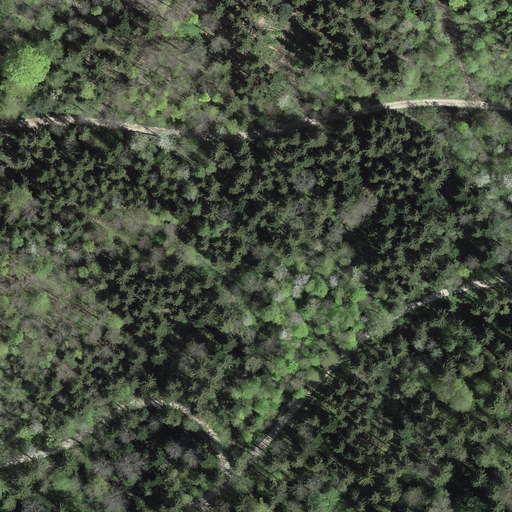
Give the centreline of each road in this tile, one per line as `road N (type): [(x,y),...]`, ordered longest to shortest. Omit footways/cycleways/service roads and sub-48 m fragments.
road 1 (track): [(0,120),(223,135),(408,103),(511,106)]
road 2 (track): [(511,276),(439,294),(378,324),(226,478)]
road 3 (track): [(226,478),(210,429),(157,398),(116,410),(69,443),(0,463)]
